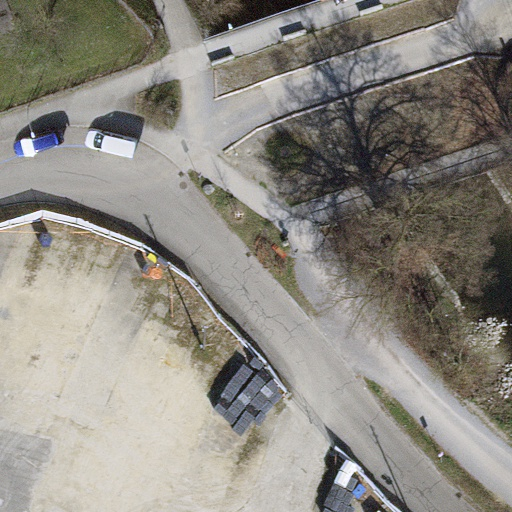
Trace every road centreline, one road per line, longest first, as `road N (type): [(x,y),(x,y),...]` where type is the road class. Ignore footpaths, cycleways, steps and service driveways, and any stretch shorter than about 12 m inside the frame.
road 1 (unclassified): [(429,511),(210,258),(143,203),(98,178),(36,177),(0,186)]
road 2 (track): [(511,475),(358,326),(295,222),(189,152)]
road 3 (track): [(189,152),(267,103),(511,16)]
